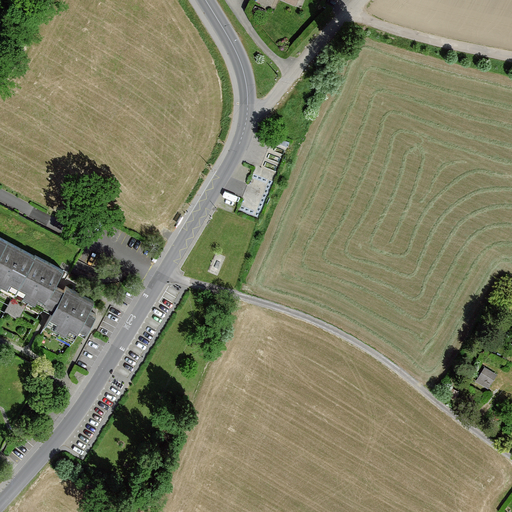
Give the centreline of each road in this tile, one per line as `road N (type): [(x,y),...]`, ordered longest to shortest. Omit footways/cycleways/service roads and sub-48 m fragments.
road 1 (track): [(161,278),(332,329),(511,456)]
road 2 (tertiary): [(161,278),(238,148),(247,114),(240,61),(205,0)]
road 3 (tertiary): [(0,509),(73,416),(161,278)]
road 4 (residential): [(0,194),(161,278)]
road 5 (track): [(347,14),(511,56)]
road 6 (track): [(247,114),(270,103),(361,0)]
